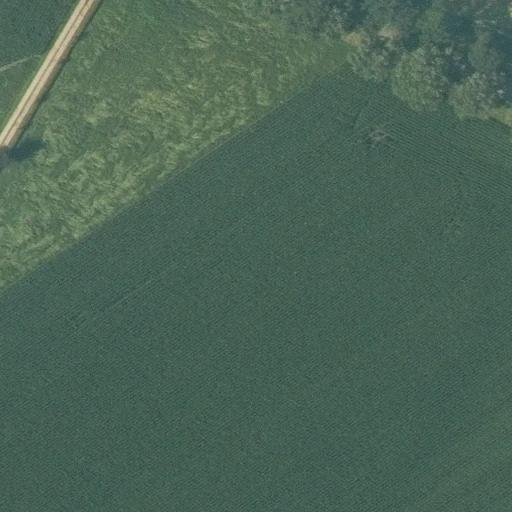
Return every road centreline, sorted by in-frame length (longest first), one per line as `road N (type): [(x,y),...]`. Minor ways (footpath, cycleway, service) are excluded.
road 1 (tertiary): [(511,93),(322,0)]
road 2 (track): [(84,0),(0,141)]
